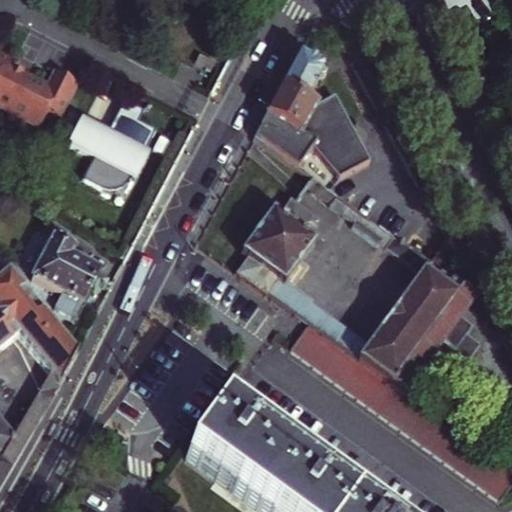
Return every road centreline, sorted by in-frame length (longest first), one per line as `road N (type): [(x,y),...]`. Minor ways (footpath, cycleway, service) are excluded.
road 1 (primary): [(364,0),(511,279)]
road 2 (tertiary): [(154,267),(295,0)]
road 3 (tertiary): [(29,511),(154,267)]
road 4 (primary): [(511,226),(397,0)]
